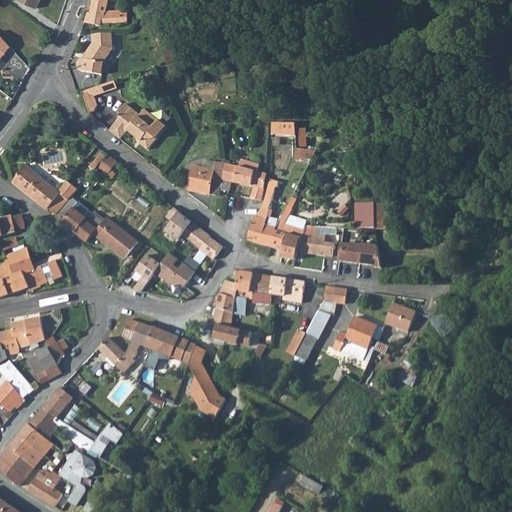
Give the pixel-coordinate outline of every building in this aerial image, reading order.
[(108,0),(114,0),(116,0),(115,0),(93,0),(90,13),(88,13),(84,22),(100,27),(100,24),(123,22),(123,19),(127,19),(127,10),(118,10),(118,12),(111,11),(108,0)] [(0,61),(12,47),(0,33),(0,61)] [(115,50),(112,34),(93,37),(94,47),(85,63),(82,64),(81,66),(81,68),(80,69),(81,71),(82,73),(83,74),(106,76),(107,64),(115,50)] [(191,57),(187,45),(166,52),(169,63),(177,60),(178,60),(191,57)] [(101,86),(82,92),(86,103),(89,112),(89,113),(94,112),(97,105),(94,95),(103,92),(101,86)] [(157,139),(166,128),(144,110),(140,116),(125,104),(118,114),(122,117),(114,125),(125,134),(128,131),(141,141),(140,144),(148,150),(157,139)] [(296,135),(295,122),(272,122),(272,134),(296,135)] [(114,125),(109,131),(120,140),(125,134),(114,125)] [(296,151),(297,162),(312,160),(317,149),(296,151)] [(89,167),(94,171),(97,168),(106,158),(101,153),(89,167)] [(106,158),(97,168),(107,176),(116,165),(107,156),(106,158)] [(222,180),(231,182),(251,187),(255,171),(258,172),(260,164),(241,159),(239,167),(229,165),(229,162),(225,161),(222,180)] [(202,168),(192,166),(188,191),(218,197),(219,191),(228,193),(231,182),(222,180),(225,161),(222,160),(221,163),(215,162),(213,170),(202,168)] [(202,168),(213,170),(215,162),(204,160),(202,168)] [(12,182),(17,186),(55,216),(68,201),(60,193),(25,166),(12,182)] [(258,172),(255,171),(251,187),(254,187),(263,189),(266,175),(258,172)] [(269,179),(267,190),(274,192),(277,181),(269,179)] [(76,192),(67,185),(60,193),(68,201),(76,192)] [(254,187),(250,199),(255,201),(260,202),(263,189),(254,187)] [(269,209),(274,192),(267,190),(263,207),(269,209)] [(104,223),(73,198),(57,218),(83,239),(87,242),(93,235),(107,246),(109,243),(126,256),(137,242),(107,218),(104,223)] [(374,230),(372,219),(373,204),(355,204),(355,229),(374,230)] [(389,216),(389,205),(375,205),(375,216),(375,217),(389,216)] [(170,207),(163,217),(170,222),(164,230),(179,240),(182,236),(192,223),(170,207)] [(267,216),(269,209),(263,207),(257,214),(254,217),(266,221),(267,216)] [(298,253),(301,235),(304,235),(306,228),(294,225),(291,235),(281,232),(294,209),(289,207),(281,221),(275,231),(271,247),(273,248),(278,250),(282,251),(281,258),(296,261),(298,253)] [(0,218),(0,237),(14,233),(12,217),(11,215),(0,218)] [(12,217),(14,233),(15,236),(25,233),(21,215),(12,217)] [(271,247),(275,231),(281,221),(267,216),(266,221),(254,217),(247,241),(258,245),(268,247),(271,247)] [(375,217),(374,230),(388,231),(389,216),(375,217)] [(211,237),(192,223),(182,236),(199,249),(198,250),(212,261),(215,258),(217,256),(222,247),(211,237)] [(304,235),(301,235),(298,253),(331,257),(333,245),(325,244),(325,238),(315,236),(316,226),(306,226),(306,228),(304,235)] [(316,226),(315,236),(325,238),(327,227),(316,226)] [(17,246),(15,237),(2,243),(5,251),(17,246)] [(352,245),(341,244),(339,262),(373,265),(374,267),(380,267),(377,245),(362,244),(360,245),(354,244),(352,245)] [(10,264),(14,276),(23,273),(28,288),(29,291),(31,291),(42,286),(42,285),(49,282),(48,279),(54,277),(54,279),(63,276),(56,260),(34,269),(32,264),(27,248),(7,256),(8,258),(10,264)] [(154,274),(162,263),(148,253),(136,270),(144,275),(136,286),(142,291),(154,274)] [(195,271),(169,253),(162,263),(154,274),(171,286),(180,284),(184,287),(195,271)] [(0,297),(28,288),(23,273),(14,276),(10,264),(0,267),(0,297)] [(237,285),(237,291),(236,296),(238,297),(248,299),(253,300),(253,303),(274,306),(273,296),(271,296),(257,293),(258,276),(259,275),(238,272),(236,285),(237,285)] [(271,296),(273,277),(258,276),(257,293),(271,296)] [(273,296),(284,297),(283,301),(302,303),(305,283),(293,280),(273,277),(271,296),(273,296)] [(219,294),(214,323),(229,327),(231,328),(234,313),(236,314),(244,315),(246,313),(247,305),(248,299),(238,297),(236,296),(237,291),(237,285),(236,285),(233,284),(226,281),(221,290),(219,294)] [(326,287),(324,302),(343,305),(345,305),(347,290),(326,287)] [(415,308),(393,299),(385,319),(407,328),(415,308)] [(342,314),(343,305),(324,302),(315,318),(307,335),(296,357),(306,361),(331,312),(342,314)] [(364,361),(378,326),(355,317),(348,334),(341,331),(333,349),(364,361)] [(12,330),(13,330),(19,348),(19,347),(32,346),(45,340),(39,318),(11,323),(12,330)] [(146,346),(153,328),(129,320),(126,328),(136,333),(133,341),(141,344),(146,346)] [(265,334),(273,335),(273,322),(266,321),(265,334)] [(229,327),(218,324),(214,339),(238,345),(238,344),(248,346),(251,332),(231,328),(229,327)] [(133,341),(136,333),(126,328),(122,337),(133,341)] [(189,343),(176,336),(153,328),(146,346),(181,361),(189,343)] [(0,332),(0,338),(2,347),(4,347),(7,355),(21,352),(19,347),(19,348),(13,330),(12,330),(0,332)] [(307,335),(299,330),(288,353),(295,357),(296,357),(307,335)] [(265,334),(260,333),(259,345),(271,347),(273,335),(265,334)] [(133,341),(129,348),(126,355),(116,344),(109,338),(98,348),(124,372),(135,360),(133,358),(137,354),(141,344),(133,341)] [(48,348),(58,366),(66,356),(60,344),(58,343),(48,348)] [(195,345),(189,362),(195,375),(194,378),(190,389),(204,411),(216,418),(225,401),(220,397),(201,362),(206,349),(195,345)] [(48,348),(37,354),(38,357),(30,361),(37,375),(45,371),(48,377),(49,380),(62,374),(58,366),(48,348)] [(157,367),(161,354),(151,351),(147,364),(157,367)] [(411,385),(420,368),(405,360),(396,377),(411,385)] [(195,375),(189,362),(185,374),(194,378),(195,375)] [(8,381),(24,399),(33,390),(9,365),(1,372),(8,381)] [(37,375),(41,384),(48,377),(45,371),(37,375)] [(8,381),(0,390),(0,402),(7,408),(11,413),(16,408),(18,406),(20,408),(26,401),(24,399),(8,381)] [(61,388),(54,395),(44,407),(61,421),(62,419),(59,416),(74,400),(61,388)] [(151,400),(165,406),(168,398),(154,392),(151,400)] [(75,406),(64,423),(95,443),(99,438),(95,436),(96,436),(74,422),(82,411),(75,406)] [(61,421),(44,407),(29,425),(54,445),(66,455),(75,443),(100,458),(112,441),(118,445),(122,438),(124,436),(110,425),(107,428),(99,438),(95,443),(64,423),(61,421)] [(9,449),(33,468),(43,456),(45,457),(54,445),(29,425),(22,433),(18,438),(13,445),(9,449)] [(1,459),(26,478),(30,473),(33,468),(9,449),(1,459)] [(77,487),(68,501),(77,506),(85,494),(85,493),(86,493),(86,492),(86,491),(86,490),(86,489),(85,488),(79,484),(81,478),(82,476),(88,477),(92,475),(95,471),(94,466),(91,461),(75,452),(60,477),(77,487)] [(0,470),(6,475),(20,486),(26,478),(1,459),(0,460),(0,470)] [(48,478),(47,479),(39,473),(28,490),(50,504),(55,507),(63,495),(54,489),(57,484),(48,478)] [(320,494),(324,487),(305,477),(301,483),(320,494)] [(20,511),(14,507),(4,501),(0,497),(0,511),(20,511)] [(85,511),(96,511),(104,502),(104,501),(100,498),(99,497),(98,497),(97,497),(96,497),(95,497),(94,497),(94,498),(93,498),(85,511)] [(282,507),(284,504),(277,500),(275,503),(273,503),(268,511),(280,511),(283,508),(282,507)]
